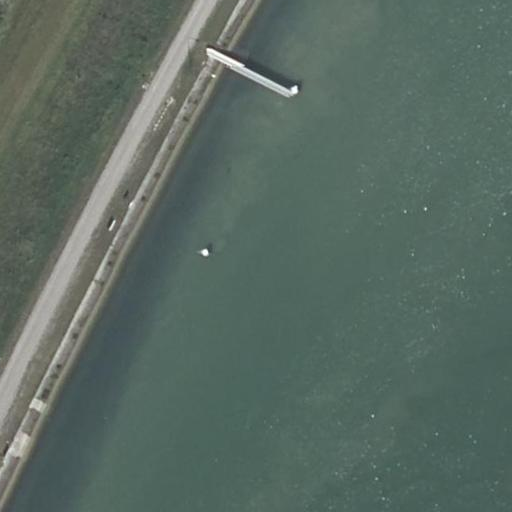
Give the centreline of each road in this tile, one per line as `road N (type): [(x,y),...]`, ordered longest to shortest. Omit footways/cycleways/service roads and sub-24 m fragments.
road 1 (track): [(194,0),(0,397)]
road 2 (track): [(0,165),(90,0)]
